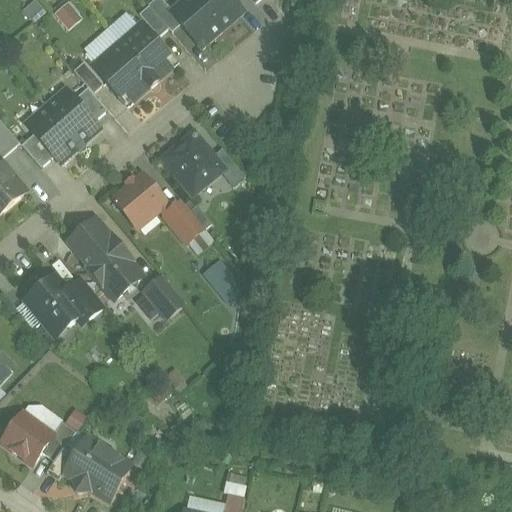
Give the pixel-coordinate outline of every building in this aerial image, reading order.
[(173,14),(160,0),(157,0),(149,8),(150,9),(169,31),(173,35),(182,26),(172,15),(173,14)] [(189,0),(173,14),(172,15),(182,26),(202,50),(243,14),(231,0),(189,0)] [(36,2),(24,13),(34,26),(47,15),(36,2)] [(70,5),(56,15),(70,33),(83,22),(70,5)] [(169,31),(150,9),(140,17),(159,40),(169,31)] [(142,26),(93,69),(128,109),(149,90),(151,92),(160,84),(158,82),(177,66),(142,26)] [(104,88),(84,65),(74,74),(89,90),(94,96),(104,88)] [(94,96),(89,90),(74,103),(94,125),(108,113),(94,96)] [(74,103),(67,93),(47,110),(80,148),(99,131),(74,103)] [(80,148),(47,110),(28,126),(36,136),(56,158),(61,164),(80,148)] [(19,147),(0,124),(0,162),(1,163),(19,147)] [(56,158),(36,136),(22,148),(42,170),(56,158)] [(195,136),(164,162),(193,197),(221,174),(224,172),(214,160),(195,136)] [(246,181),(223,153),(214,160),(224,172),(221,174),(234,191),(246,181)] [(0,162),(0,216),(27,193),(1,163),(0,162)] [(144,178),(114,203),(138,231),(168,207),(144,178)] [(183,204),(165,219),(187,246),(205,231),(191,214),(183,204)] [(212,226),(198,209),(191,214),(205,231),(212,226)] [(111,239),(97,222),(70,244),(90,269),(89,270),(115,303),(124,296),(129,296),(136,290),(136,286),(144,279),(132,265),(134,264),(112,238),(111,239)] [(219,264),(204,277),(228,306),(244,293),(219,264)] [(185,308),(162,280),(145,294),(168,321),(185,308)] [(104,310),(81,282),(68,294),(86,316),(85,317),(90,322),(104,310)] [(61,289),(49,288),(47,286),(27,303),(54,337),(66,328),(71,328),(85,317),(86,316),(68,294),(63,288),(61,289)] [(0,387),(13,374),(0,361),(0,387)] [(184,383),(175,372),(166,379),(175,390),(184,383)] [(171,395),(163,386),(152,397),(159,405),(171,395)] [(86,420),(77,414),(68,426),(77,432),(86,420)] [(32,423),(23,417),(3,446),(34,468),(42,456),(54,439),(53,438),(44,431),(43,427),(36,423),(32,423)] [(54,439),(42,456),(55,465),(61,457),(68,447),(77,435),(63,425),(53,438),(54,439)] [(132,469),(87,441),(72,464),(65,476),(76,483),(75,484),(78,496),(90,493),(91,492),(110,504),(132,469)] [(79,454),(68,447),(61,457),(72,464),(79,454)] [(151,460),(140,453),(133,465),(144,471),(151,460)] [(144,500),(132,492),(126,502),(138,510),(144,500)] [(243,511),(246,501),(229,497),(225,511),(243,511)]
